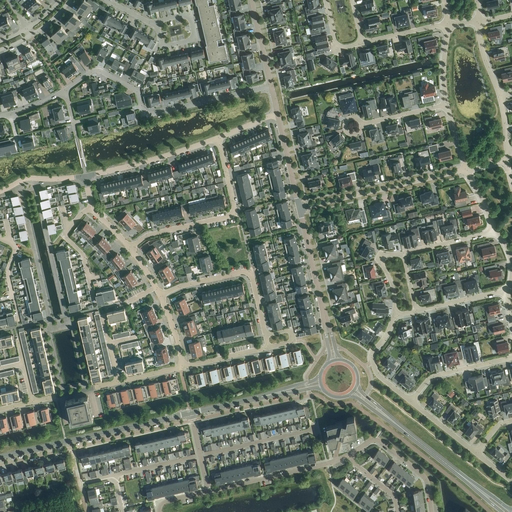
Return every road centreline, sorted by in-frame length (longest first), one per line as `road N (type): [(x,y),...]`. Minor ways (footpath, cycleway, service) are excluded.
road 1 (residential): [(271,86),(143,116),(137,91),(101,71),(65,91)]
road 2 (unclassified): [(0,457),(190,413)]
road 3 (residential): [(130,248),(148,235),(233,214),(216,139)]
road 4 (residential): [(299,208),(466,169)]
road 5 (residential): [(160,296),(249,272),(265,335)]
road 6 (residential): [(208,491),(349,454)]
road 7 (unclassified): [(85,176),(216,139)]
road 8 (residential): [(349,454),(378,441),(425,479),(431,511)]
road 9 (residential): [(318,428),(200,456)]
